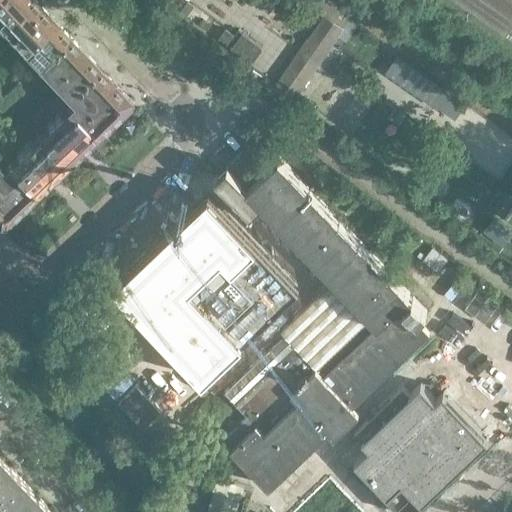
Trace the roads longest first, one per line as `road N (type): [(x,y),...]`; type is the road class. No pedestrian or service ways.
road 1 (residential): [(22,297),(194,135),(191,108),(83,0)]
road 2 (residential): [(98,511),(0,411)]
